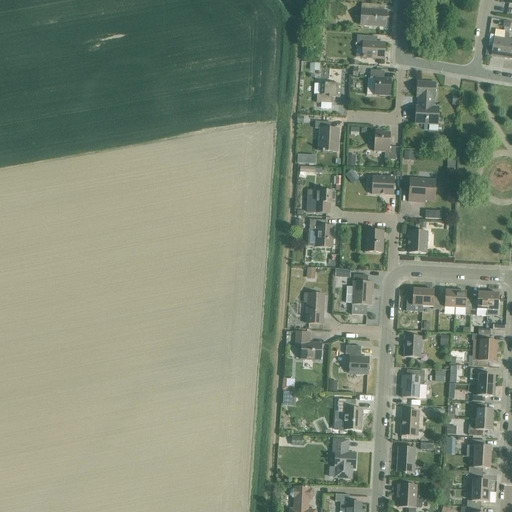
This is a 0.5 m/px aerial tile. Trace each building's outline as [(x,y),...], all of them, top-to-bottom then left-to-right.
[(368,27),(386,28),(386,12),(380,12),(381,6),(361,5),(360,12),(361,12),(361,19),(369,19),(368,27)] [(490,57),(502,58),(506,40),(508,40),(509,32),(505,32),(504,39),(493,38),(490,57)] [(356,58),(362,58),(362,59),(383,60),(384,44),(373,43),(373,38),(357,37),(356,58)] [(502,58),(511,60),(511,40),(508,40),(506,40),(502,58)] [(312,70),(321,71),(322,63),(312,63),(312,70)] [(366,96),(374,96),(374,97),(390,97),(391,80),(383,80),(384,72),(369,72),(369,79),(367,79),(366,96)] [(416,108),(415,120),(415,124),(438,125),(439,109),(433,109),(433,98),(435,98),(435,84),(417,83),(416,97),(419,98),(418,108),(416,108)] [(340,99),(341,85),(320,84),(320,95),(316,95),(316,104),(332,104),(332,98),(340,99)] [(319,152),(337,153),(338,144),(336,144),(336,130),(331,130),(331,124),(315,123),(314,130),(320,130),(319,152)] [(384,161),(395,161),(396,149),(389,149),(390,134),(379,133),(379,131),(375,131),(374,152),(384,153),(384,161)] [(407,159),(415,160),(417,149),(408,148),(407,159)] [(300,163),(317,163),(317,153),(300,153),(300,163)] [(449,160),(449,168),(458,168),(457,160),(449,160)] [(317,174),(318,165),(302,164),(302,174),(317,174)] [(371,195),(394,196),(394,178),(372,177),(371,195)] [(434,202),(436,182),(410,180),(408,202),(425,203),(425,201),(434,202)] [(327,214),(328,204),(334,204),(334,192),(309,191),(308,212),(327,214)] [(441,220),(441,212),(425,211),(425,219),(441,220)] [(315,247),(332,248),(333,227),(326,226),(326,220),(310,219),(309,230),(316,230),(315,247)] [(364,253),(382,254),(383,232),(362,231),(361,238),(365,239),(364,253)] [(409,254),(426,254),(427,232),(410,232),(409,254)] [(340,265),(340,253),(332,253),(331,264),(340,265)] [(308,277),(318,278),(318,266),(309,266),(308,277)] [(337,268),(337,276),(352,277),(353,269),(337,268)] [(347,288),(346,303),(352,303),(352,306),(351,316),(367,316),(367,306),(371,307),(372,293),(373,293),(373,283),(368,283),(368,276),(354,276),(353,288),(347,288)] [(422,313),(422,307),(423,290),(413,290),(413,292),(407,292),(406,312),(422,313)] [(433,310),(439,310),(439,298),(433,298),(434,291),(423,290),(422,307),(433,308),(433,310)] [(445,308),(455,309),(456,292),(445,291),(445,298),(439,298),(439,310),(444,310),(445,308)] [(455,315),(471,316),(471,300),(466,300),(466,293),(456,292),(455,309),(455,315)] [(471,300),(471,316),(487,317),(487,310),(488,294),(478,293),(477,300),(471,300)] [(499,294),(488,294),(487,310),(487,316),(497,317),(499,294)] [(306,324),(323,325),(325,295),(304,295),(304,304),(307,304),(306,324)] [(300,360),(321,361),(322,345),(310,344),(310,333),(296,333),(295,347),(301,348),(300,360)] [(472,335),(471,341),(473,341),(473,351),(496,352),(497,342),(490,342),(490,336),(478,335),(472,335)] [(449,336),(441,336),(440,347),(448,347),(449,336)] [(404,358),(420,359),(422,337),(405,337),(404,344),(405,344),(404,358)] [(361,375),(368,375),(368,368),(369,368),(369,359),(362,358),(360,357),(360,356),(361,347),(346,346),(345,355),(349,355),(348,374),(356,374),(356,376),(361,377),(361,375)] [(496,352),(473,351),(472,367),(488,368),(489,363),(496,363),(496,352)] [(464,366),(455,365),(454,375),(464,375),(464,366)] [(478,380),(478,386),(494,387),(495,376),(486,376),(486,370),(470,369),(470,380),(478,380)] [(402,398),(419,399),(424,399),(425,398),(425,388),(424,386),(424,372),(407,371),(407,377),(402,377),(402,384),(403,384),(402,398)] [(445,372),(435,372),(435,383),(444,383),(445,372)] [(494,387),(478,386),(477,396),(473,396),(472,402),(484,403),(485,397),(494,398),(494,387)] [(284,390),(284,398),(296,399),(297,391),(284,390)] [(344,431),(361,432),(362,410),(355,409),(355,401),(338,400),(338,413),(345,413),(344,431)] [(471,420),(476,420),(492,421),(493,411),(484,410),(484,405),(472,404),(471,420)] [(431,418),(444,419),(445,410),(432,409),(431,418)] [(401,437),(417,438),(418,412),(402,411),(401,418),(402,418),(401,437)] [(492,421),(476,420),(475,426),(469,426),(468,436),(482,437),(483,431),(492,432),(492,421)] [(294,436),(293,443),(305,444),(305,437),(294,436)] [(334,479),(351,480),(352,470),(355,470),(356,454),(348,454),(349,441),(333,440),(333,451),(336,451),(335,468),(331,468),(329,469),(329,476),(330,478),(334,478),(334,479)] [(467,446),(467,457),(474,458),(490,459),(491,448),(484,447),(484,441),(470,441),(470,447),(467,446)] [(455,442),(445,442),(445,450),(454,450),(455,442)] [(397,472),(414,473),(415,450),(398,449),(397,472)] [(469,468),(468,474),(482,475),(483,469),(490,469),(490,459),(474,458),(473,468),(469,468)] [(468,474),(468,480),(473,481),(472,491),(489,492),(489,481),(482,481),(482,475),(468,474)] [(421,500),(416,500),(416,486),(398,485),(397,493),(399,493),(398,508),(421,509),(422,508),(422,501),(421,500)] [(289,511),(315,511),(316,511),(308,511),(309,499),(311,499),(314,497),(314,493),(312,490),(309,490),(309,489),(295,488),(295,489),(293,489),(290,492),(290,496),(292,498),(295,498),(294,510),(290,510),(289,511)] [(467,502),(467,508),(481,509),(481,502),(488,503),(489,492),(472,491),(472,502),(467,502)] [(345,511),(360,511),(361,504),(349,503),(350,496),(336,495),(335,502),(340,503),(340,509),(346,509),(345,511)]
